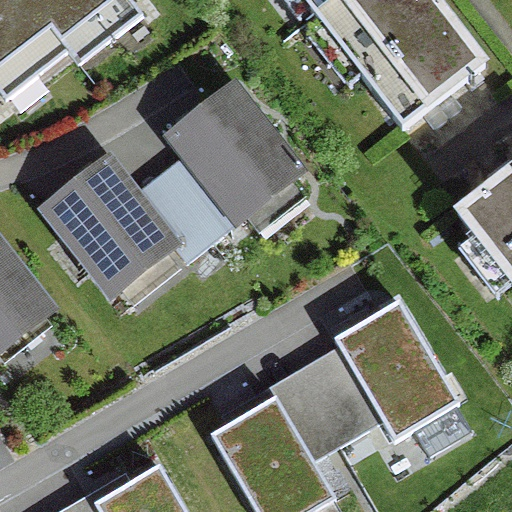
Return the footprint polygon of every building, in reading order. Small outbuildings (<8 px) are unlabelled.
[(0,0),(0,102),(1,104),(64,54),(21,0),(0,0)] [(21,0),(64,54),(74,67),(138,18),(124,0),(21,0)] [(480,70),(425,0),(300,0),(309,12),(305,15),(314,27),(318,24),(361,78),(357,81),(398,134),(480,70)] [(226,92),(166,139),(197,178),(171,199),(192,227),(166,247),(169,251),(183,266),(294,178),(226,92)] [(101,164),(40,211),(109,298),(169,251),(166,247),(101,164)] [(511,171),(452,218),(511,294),(511,171)] [(0,258),(0,351),(45,315),(0,258)] [(375,426),(387,448),(450,412),(394,316),(294,374),(337,448),(375,426)] [(264,409),(203,444),(242,511),(319,511),(326,508),(303,468),(337,448),(294,374),(256,395),(264,409)] [(176,511),(151,470),(81,511),(176,511)]
